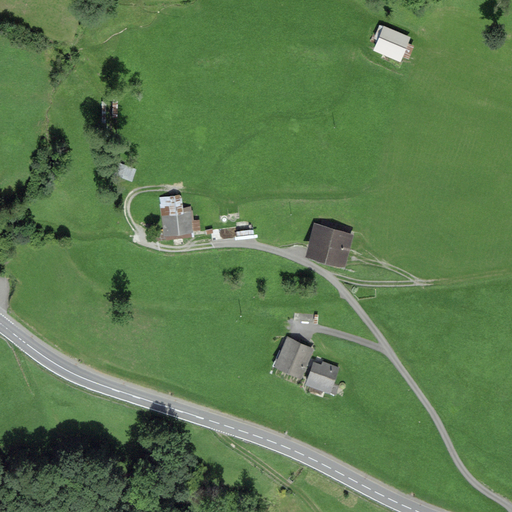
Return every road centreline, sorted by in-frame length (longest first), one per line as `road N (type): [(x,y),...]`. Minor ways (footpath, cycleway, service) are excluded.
road 1 (track): [(133,192),(127,218),(144,241),(265,247),(331,278),(425,402),(463,469),(511,508)]
road 2 (primary): [(0,323),(91,382),(276,443),(418,511)]
road 3 (track): [(133,192),(175,188),(222,147),(325,101),(367,28)]
